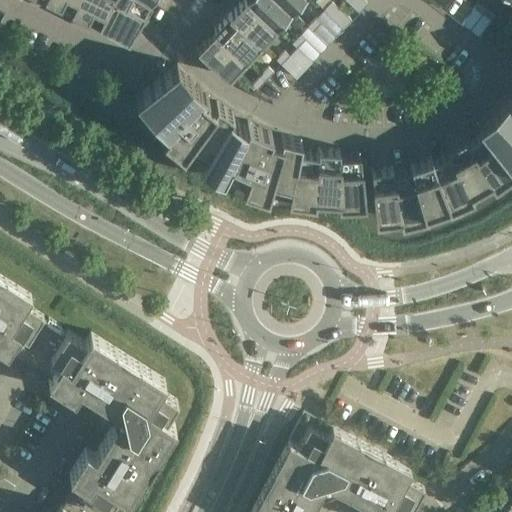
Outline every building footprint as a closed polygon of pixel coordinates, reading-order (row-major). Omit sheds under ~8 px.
[(50,0),(71,11),(76,0),(50,0)] [(76,0),(71,11),(98,24),(110,0),(76,0)] [(110,0),(98,24),(127,39),(150,1),(148,0),(110,0)] [(275,27),(247,0),(242,0),(229,14),(259,43),(275,27)] [(291,10),(280,0),(247,0),(275,27),(291,10)] [(300,0),(280,0),(291,10),(300,0)] [(363,0),(346,0),(358,12),(367,3),(363,0)] [(487,8),(477,0),(473,6),(483,13),(487,8)] [(351,19),(331,1),(323,9),(343,28),(351,19)] [(213,31),(244,60),(259,43),(229,14),(213,31)] [(505,22),(495,14),(491,19),(501,27),(505,22)] [(320,22),(315,17),(307,26),(312,31),(320,22)] [(227,77),(244,60),(213,31),(197,48),(227,77)] [(300,33),(291,42),(296,47),(305,38),(300,33)] [(301,46),(288,57),(300,72),(313,61),(301,46)] [(284,50),(275,59),(281,64),(289,55),(284,50)] [(298,149),(299,150),(301,139),(281,134),(280,139),(270,135),(271,131),(259,126),(247,121),(245,125),(230,117),(233,113),(216,101),(213,105),(205,99),(208,95),(198,87),(176,64),(138,94),(135,96),(166,130),(162,134),(182,151),(186,146),(203,157),(200,163),(222,175),(225,170),(244,178),(242,184),(266,192),(268,186),(288,191),(289,192),(298,149)] [(260,75),(265,80),(273,71),(268,67),(260,75)] [(265,80),(260,75),(252,84),(257,89),(265,80)] [(511,93),(509,90),(500,100),(501,100),(477,122),(483,130),(484,129),(511,163),(511,162),(511,161),(511,93)] [(484,129),(483,130),(469,140),(468,141),(491,177),(490,177),(493,182),(511,167),(511,163),(511,162),(511,163),(484,129)] [(447,147),(448,151),(449,151),(469,189),(470,189),(490,177),(491,177),(468,141),(469,140),(466,136),(447,147)] [(314,195),(337,197),(338,196),(338,154),(339,153),(339,149),(317,148),(317,152),(318,152),(313,195),(314,195)] [(317,152),(299,150),(298,149),(289,192),(288,191),(288,196),(314,200),(314,195),(313,195),(318,152),(317,152)] [(448,151),(432,159),(431,159),(447,199),(446,200),(448,204),(472,193),(470,189),(469,189),(449,151),(448,151)] [(359,152),(339,153),(338,154),(338,196),(337,197),(337,201),(364,200),(364,197),(359,152)] [(431,159),(432,159),(430,155),(410,162),(411,166),(412,166),(424,207),(446,200),(447,199),(431,159)] [(392,171),(393,170),(392,166),(370,169),(373,196),(375,217),(399,215),(400,215),(392,171)] [(411,166),(393,170),(392,171),(400,215),(399,215),(400,218),(425,212),(424,207),(412,166),(411,166)] [(0,348),(7,353),(9,350),(50,376),(48,379),(74,396),(80,386),(112,407),(115,421),(96,450),(86,448),(69,474),(79,479),(58,511),(102,511),(104,508),(107,510),(119,492),(128,498),(175,424),(165,418),(177,400),(159,388),(164,379),(90,332),(84,341),(66,330),(64,333),(59,330),(61,327),(48,318),(46,321),(41,318),(43,315),(25,304),(31,295),(0,275),(0,348)] [(308,425),(304,433),(298,445),(288,440),(250,511),(309,511),(319,493),(325,496),(335,493),(338,487),(369,503),(364,511),(398,511),(400,508),(407,511),(410,511),(424,486),(405,476),(410,467),(332,426),(327,435),(308,425)]
